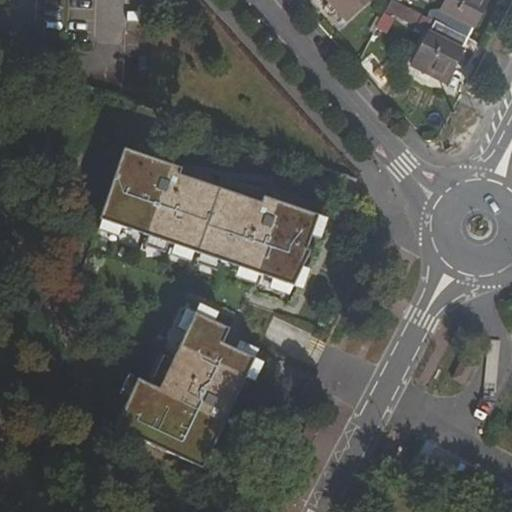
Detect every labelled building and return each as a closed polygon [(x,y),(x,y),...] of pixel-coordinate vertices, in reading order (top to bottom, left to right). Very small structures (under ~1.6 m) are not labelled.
[(326,0),(346,22),(370,0),(326,0)] [(426,18),(391,0),(385,14),(419,31),(426,18)] [(426,18),(467,39),(487,0),(446,0),(441,10),(430,11),(426,18)] [(467,39),(426,18),(419,31),(428,35),(412,66),(446,83),(467,39)] [(180,167),(123,148),(98,221),(291,288),(306,250),(305,250),(316,215),(261,196),(259,202),(177,174),(180,167)] [(139,382),(100,462),(188,504),(255,361),(223,346),(230,333),(197,317),(160,393),(139,382)] [(444,395),(439,404),(449,409),(453,399),(444,395)]
